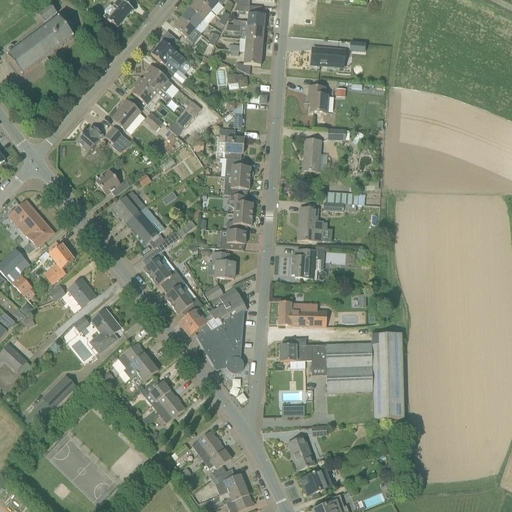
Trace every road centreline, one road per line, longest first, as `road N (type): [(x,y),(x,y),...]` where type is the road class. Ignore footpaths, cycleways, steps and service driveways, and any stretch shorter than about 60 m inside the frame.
road 1 (unclassified): [(243,427),(262,335),(285,0)]
road 2 (tertiary): [(243,427),(34,162)]
road 3 (track): [(100,511),(223,401)]
road 4 (residential): [(34,162),(115,68)]
